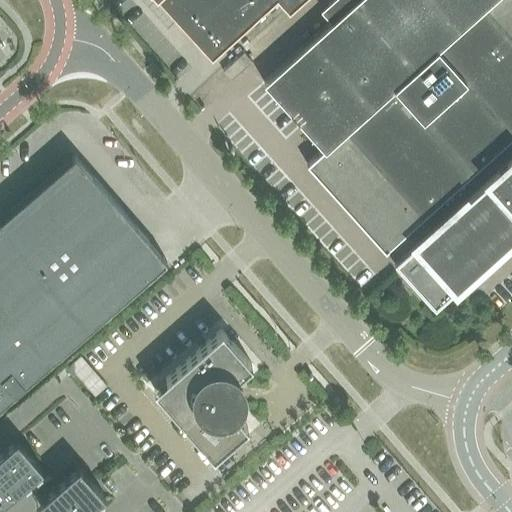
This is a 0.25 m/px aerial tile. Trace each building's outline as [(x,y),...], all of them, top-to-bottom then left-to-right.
[(163,0),(211,53),(269,0),(281,0),(288,7),(296,0),(163,0)] [(397,258),(394,261),(435,306),(511,236),(511,0),(330,0),(328,3),(339,15),(264,82),(323,148),(307,164),(385,251),(388,248),(397,258)] [(244,52),(223,70),(231,80),(252,61),(244,52)] [(0,230),(0,405),(167,260),(75,154),(0,219),(0,226),(2,228),(0,230)] [(252,363),(222,329),(154,388),(213,456),(248,426),(232,408),(233,407),(235,405),(236,403),(237,402),(238,400),(238,398),(239,396),(239,394),(239,391),(239,388),(238,387),(237,385),(236,382),(235,380),(234,379),(252,363)] [(0,452),(0,494),(5,501),(43,469),(17,438),(0,452)] [(86,511),(106,495),(79,465),(42,498),(47,504),(45,511),(86,511)]
